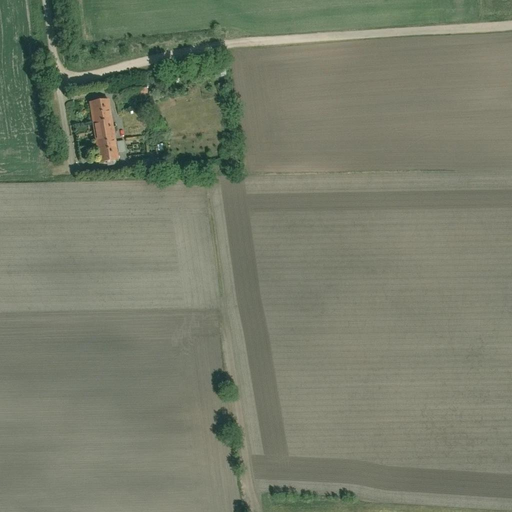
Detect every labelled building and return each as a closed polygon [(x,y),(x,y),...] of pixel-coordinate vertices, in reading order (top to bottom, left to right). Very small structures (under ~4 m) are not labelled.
[(224,59),(196,62),(198,81),(226,77),(224,59)] [(118,86),(120,101),(152,95),(149,80),(118,86)] [(89,104),(99,163),(118,160),(108,101),(89,104)] [(126,141),(127,154),(146,152),(145,139),(126,141)] [(120,154),(127,153),(125,142),(118,143),(120,154)] [(145,161),(145,170),(163,170),(163,160),(145,161)]
